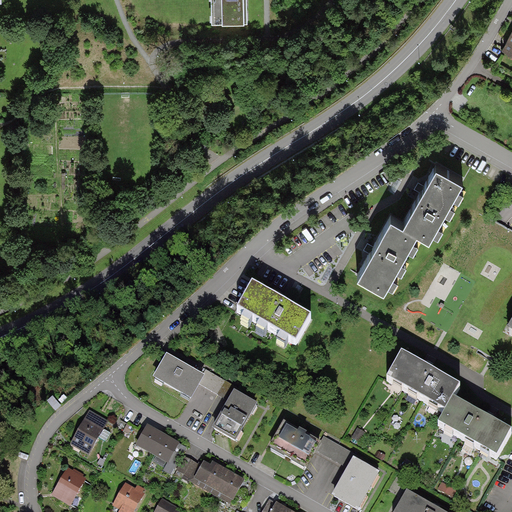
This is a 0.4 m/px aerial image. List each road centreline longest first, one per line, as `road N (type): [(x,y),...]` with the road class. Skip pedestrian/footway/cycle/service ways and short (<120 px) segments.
road 1 (secondary): [(455,0),(357,101),(251,168),(75,300),(0,337)]
road 2 (residential): [(432,114),(272,236),(110,376)]
road 3 (residential): [(110,376),(127,399),(323,511)]
road 4 (residential): [(110,376),(50,429),(34,471),(36,511)]
road 5 (residential): [(511,0),(432,114)]
